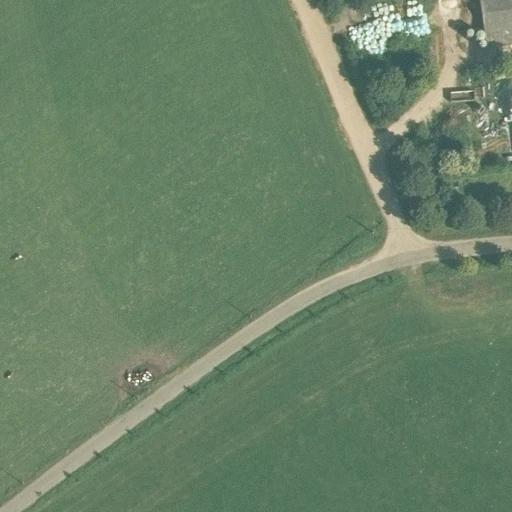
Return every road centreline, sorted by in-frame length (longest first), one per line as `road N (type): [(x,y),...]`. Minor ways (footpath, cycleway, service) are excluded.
road 1 (unclassified): [(511,246),(407,258),(340,280),(179,384),(10,511)]
road 2 (track): [(407,258),(300,0)]
